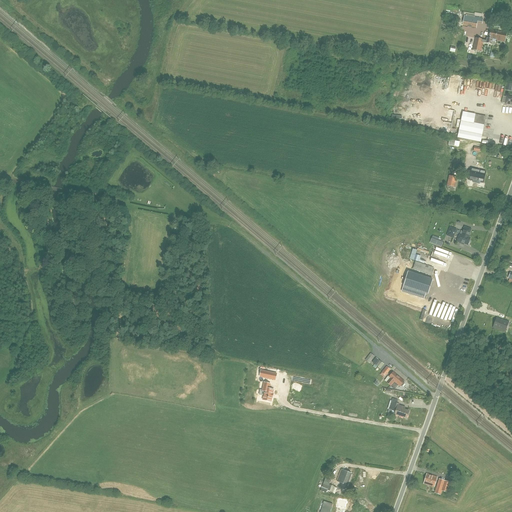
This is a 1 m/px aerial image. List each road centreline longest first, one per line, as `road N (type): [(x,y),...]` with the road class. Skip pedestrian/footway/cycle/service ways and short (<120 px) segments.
road 1 (unclassified): [(394,511),(502,214)]
road 2 (track): [(214,220),(230,223),(435,397)]
road 3 (track): [(0,179),(127,204),(132,228),(120,338),(111,339)]
road 4 (track): [(290,407),(423,431)]
